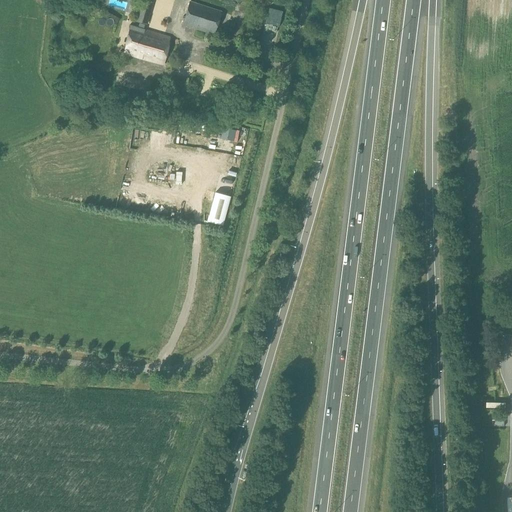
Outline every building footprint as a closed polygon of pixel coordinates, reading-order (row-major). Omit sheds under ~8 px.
[(166,36),(143,29),(144,25),(147,25),(154,0),(142,0),(136,22),(138,23),(137,27),(130,25),(128,34),(123,55),(164,66),(166,58),(167,58),(169,46),(171,37),(166,36)] [(190,2),(182,25),(195,29),(215,36),(222,12),(190,2)] [(118,123),(104,121),(103,132),(116,134),(118,123)] [(233,142),(235,131),(224,128),(221,139),(222,139),(232,142),(233,142)] [(85,155),(70,153),(68,168),(71,169),(71,173),(98,177),(101,151),(86,149),(85,155)] [(207,222),(223,226),(230,197),(215,193),(207,222)]
